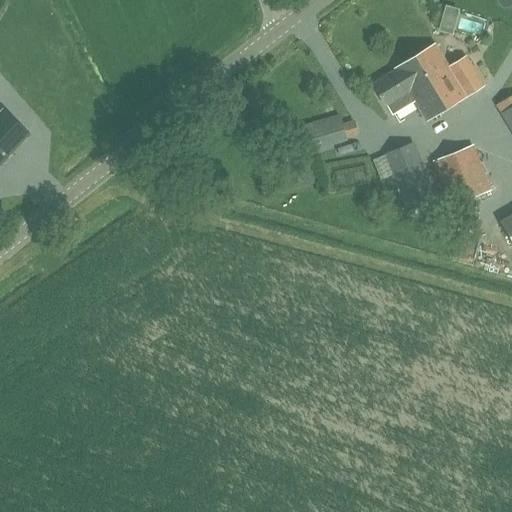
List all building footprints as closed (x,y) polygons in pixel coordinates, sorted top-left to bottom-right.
[(415,57),(446,110),(484,87),(467,58),(449,68),(445,60),(436,44),(415,57)] [(446,110),(415,57),(394,70),(395,71),(373,84),(386,106),(387,106),(392,116),(406,108),(400,98),(409,93),(426,122),(446,110)] [(511,131),(511,108),(502,114),(511,131)] [(4,113),(0,116),(0,166),(29,137),(4,113)] [(346,140),(339,116),(285,132),(292,155),(346,140)] [(408,212),(438,201),(417,144),(386,154),(408,212)] [(450,202),(488,186),(474,147),(435,163),(450,202)] [(268,174),(289,167),(284,148),(263,154),(268,174)] [(288,191),(293,190),(318,184),(313,163),(288,169),(284,170),(288,191)] [(511,216),(499,224),(511,246),(511,216)]
